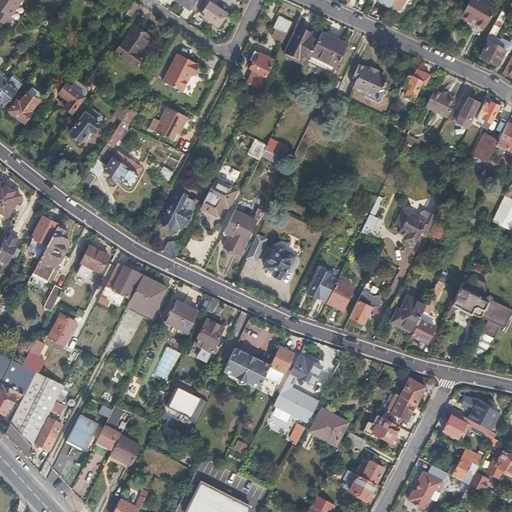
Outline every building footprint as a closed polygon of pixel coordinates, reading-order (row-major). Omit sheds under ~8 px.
[(0,0),(0,22),(6,27),(11,20),(8,18),(19,0),(0,0)] [(178,0),(196,12),(204,0),(178,0)] [(388,10),(393,0),(369,0),(370,0),(388,10)] [(399,10),(404,0),(393,0),(388,10),(388,11),(394,14),(395,11),(397,8),(399,10)] [(482,32),(495,7),(483,0),(469,0),(460,17),(468,21),(464,27),(480,36),(482,32)] [(498,66),(506,52),(505,51),(506,48),(503,46),(502,49),(498,47),(499,43),(493,40),(511,4),(511,2),(507,0),(485,40),(487,42),(480,56),(498,66)] [(130,19),(139,6),(133,2),(124,15),(130,19)] [(225,13),(210,2),(201,14),(217,26),(225,13)] [(288,33),(293,21),(279,15),(273,26),(276,27),(288,33)] [(132,25),(126,33),(113,50),(133,64),(140,55),(137,53),(148,37),(132,25)] [(285,39),(288,33),(276,27),(273,34),(285,39)] [(310,55),(318,38),(298,28),(284,55),(293,60),(292,62),(304,68),(307,61),(310,55)] [(332,73),(335,67),(346,45),(320,33),(318,38),(310,55),(307,61),(332,73)] [(260,87),(267,75),(275,59),(258,51),(256,54),(250,67),(254,69),(247,82),(260,88),(260,87)] [(192,74),(197,64),(175,53),(161,80),(180,90),(189,73),(192,74)] [(383,87),(385,83),(385,82),(384,81),(384,79),(383,77),(381,75),(382,73),(368,66),(367,69),(358,64),(353,75),(357,78),(352,90),(356,91),(372,99),(376,91),(380,89),(381,87),(383,87)] [(414,98),(421,84),(425,86),(430,77),(417,70),(411,67),(401,87),(407,90),(405,94),(414,98)] [(95,86),(103,75),(100,73),(97,76),(90,72),(85,79),(95,86)] [(0,104),(2,106),(17,87),(8,79),(0,88),(0,104)] [(59,101),(64,105),(63,107),(70,112),(82,96),(64,83),(57,93),(62,96),(59,101)] [(32,86),(27,92),(26,92),(22,97),(19,94),(7,110),(22,122),(31,111),(29,110),(40,96),(39,92),(32,86)] [(444,91),(443,94),(435,90),(427,107),(447,117),(457,97),(444,91)] [(471,119),(479,103),(469,99),(457,123),(469,129),(474,120),(471,119)] [(489,125),(498,106),(486,99),(477,119),(489,125)] [(119,119),(126,107),(118,102),(111,114),(119,119)] [(178,134),(181,127),(186,117),(186,116),(166,106),(164,106),(157,119),(152,116),(146,126),(172,139),(175,132),(178,134)] [(126,123),(133,112),(126,107),(119,119),(126,123)] [(88,109),(85,114),(95,121),(99,116),(99,113),(91,108),(88,109)] [(394,120),(398,112),(391,108),(386,117),(394,120)] [(90,131),(97,122),(95,121),(85,114),(83,112),(69,133),(80,141),(88,129),(90,131)] [(109,148),(126,123),(119,119),(94,159),(105,166),(102,170),(117,180),(118,179),(128,186),(136,174),(135,173),(139,167),(115,151),(111,157),(109,156),(112,150),(109,148)] [(511,152),(511,126),(507,124),(499,140),(497,145),(511,152)] [(497,145),(499,140),(486,134),(484,138),(475,155),(488,161),(493,152),(497,145)] [(283,152),(285,147),(269,139),(266,144),(264,150),(290,163),(293,156),(283,152)] [(259,160),(264,150),(266,144),(258,140),(251,155),(259,160)] [(498,166),(503,157),(493,152),(488,161),(498,166)] [(492,179),(498,166),(488,161),(487,165),(492,168),(487,177),(492,179)] [(158,174),(167,181),(173,173),(164,166),(158,174)] [(86,188),(93,175),(86,171),(79,183),(86,188)] [(228,209),(237,190),(214,179),(200,208),(201,208),(218,216),(223,206),(228,209)] [(0,210),(9,216),(22,194),(0,181),(0,210)] [(511,183),(511,182),(505,194),(492,221),(510,231),(511,227),(511,183)] [(185,225),(192,212),(190,211),(195,203),(185,197),(186,195),(178,191),(173,202),(171,202),(161,223),(176,230),(180,222),(185,225)] [(375,216),(383,200),(378,197),(370,214),(375,216)] [(437,219),(446,202),(438,197),(429,216),(437,219)] [(415,208),(405,204),(404,208),(413,212),(415,208)] [(437,220),(437,219),(429,216),(428,217),(424,218),(413,212),(404,208),(395,225),(402,228),(399,234),(406,238),(405,241),(414,245),(420,234),(427,237),(430,233),(437,220)] [(238,255),(254,220),(234,210),(224,232),(229,235),(223,247),(238,255)] [(360,232),(369,237),(378,218),(369,214),(360,232)] [(47,246),(58,224),(43,216),(32,238),(34,238),(30,247),(31,252),(41,257),(45,250),(47,246)] [(437,220),(430,233),(457,246),(464,233),(437,220)] [(62,254),(69,240),(63,237),(67,229),(58,224),(47,246),(62,254)] [(0,258),(8,263),(20,239),(8,233),(0,247),(0,258)] [(255,264),(266,240),(258,235),(246,260),(255,264)] [(176,255),(181,244),(175,241),(173,241),(168,242),(164,249),(176,255)] [(101,272),(109,255),(90,245),(81,262),(83,263),(77,274),(94,283),(100,272),(101,272)] [(49,280),(62,254),(47,246),(45,250),(41,257),(36,267),(33,273),(49,280)] [(292,268),(296,258),(293,257),(293,256),(274,246),(264,267),(274,272),(272,275),(280,279),(282,275),(283,276),(288,267),(292,268)] [(131,297),(143,275),(119,263),(107,285),(131,297)] [(33,273),(36,267),(29,264),(21,279),(28,283),(33,273)] [(326,302),(337,280),(338,278),(321,269),(309,293),(326,302)] [(152,316),(167,286),(144,274),(143,275),(131,297),(128,304),(152,316)] [(481,316),(502,327),(504,327),(506,326),(511,312),(511,308),(493,300),(493,298),(493,297),(492,296),(491,295),(490,295),(488,295),(487,295),(487,296),(486,297),(482,295),(487,284),(476,279),(469,293),(479,298),(478,299),(484,302),(486,306),(482,316),(481,316)] [(343,309),(354,287),(337,280),(326,302),(343,309)] [(430,313),(445,283),(439,280),(427,304),(424,310),(430,313)] [(484,302),(478,299),(479,298),(469,293),(467,292),(469,287),(462,283),(444,322),(448,324),(449,321),(451,322),(455,315),(453,314),(455,309),(460,307),(471,312),(471,314),(477,317),(481,316),(482,316),(486,306),(484,302)] [(55,304),(62,291),(54,287),(48,300),(55,304)] [(381,308),(380,295),(373,296),(363,291),(350,317),(364,324),(371,309),(373,308),(381,308)] [(420,318),(424,310),(427,304),(408,295),(401,310),(398,308),(391,322),(413,332),(420,318)] [(213,313),(219,300),(213,297),(207,310),(213,313)] [(106,307),(108,302),(101,298),(98,303),(106,307)] [(188,332),(199,312),(177,301),(167,321),(188,332)] [(434,318),(432,315),(430,313),(424,310),(420,318),(432,324),(434,321),(434,318)] [(66,345),(79,321),(62,312),(50,337),(66,345)] [(426,343),(435,325),(432,324),(420,318),(413,332),(411,335),(426,343)] [(212,353),(223,333),(225,328),(208,319),(195,345),(201,348),(196,358),(206,363),(211,353),(212,353)] [(493,342),(499,328),(487,322),(481,336),(491,341),(493,342)] [(491,341),(481,336),(469,358),(478,362),(484,351),(486,352),(491,341)] [(279,383),(294,353),(279,346),(270,365),(265,376),(279,383)] [(250,355),(249,352),(245,350),(243,352),(235,348),(224,371),(236,377),(236,381),(238,384),(239,385),(241,385),(242,384),(245,382),(259,389),(265,376),(270,365),(262,361),(263,359),(257,356),(254,357),(250,355)] [(38,370),(2,351),(0,349),(0,383),(2,385),(0,389),(0,410),(5,414),(10,405),(12,406),(17,397),(15,395),(17,392),(25,396),(38,370)] [(169,385),(184,354),(173,349),(158,379),(169,385)] [(313,383),(322,366),(308,358),(311,353),(303,349),(274,405),(308,423),(319,401),(292,387),(299,375),(313,383)] [(56,401),(65,384),(38,370),(25,396),(6,434),(27,458),(35,442),(47,419),(48,417),(56,401)] [(415,403),(424,386),(409,378),(400,395),(415,403)] [(181,414),(192,394),(176,386),(165,406),(181,414)] [(258,406),(265,393),(258,390),(252,403),(258,406)] [(405,421),(415,403),(400,395),(396,393),(386,411),(405,421)] [(191,418),(200,401),(195,398),(196,396),(192,394),(181,414),(191,418)] [(490,429),(499,411),(477,400),(468,418),(490,429)] [(57,421),(65,405),(56,401),(48,417),(57,421)] [(114,405),(105,424),(116,429),(125,410),(114,405)] [(335,445),(347,423),(322,409),(310,431),(335,445)] [(490,429),(468,418),(453,410),(443,430),(461,439),(468,427),(491,439),(493,437),(496,432),(490,429)] [(389,442),(397,426),(376,414),(371,423),(368,421),(363,431),(371,436),(373,433),(389,442)] [(78,415),(66,444),(86,452),(97,423),(78,415)] [(50,449),(61,426),(47,419),(35,442),(50,449)] [(292,452),(305,427),(298,423),(286,445),(290,447),(289,450),(292,452)] [(113,450),(120,435),(122,433),(105,425),(97,442),(113,450)] [(366,441),(349,432),(345,440),(362,449),(366,441)] [(130,466),(141,446),(120,435),(113,450),(110,456),(130,466)] [(498,446),(501,441),(493,437),(491,439),(490,442),(498,446)] [(233,449),(243,452),(246,442),(236,439),(233,449)] [(466,448),(457,466),(454,464),(449,472),(461,479),(469,483),(475,472),(483,456),(466,448)] [(511,455),(499,449),(487,471),(499,477),(503,468),(511,472),(511,455)] [(238,474),(245,462),(228,453),(222,465),(238,474)] [(62,455),(51,471),(69,482),(80,466),(62,455)] [(374,483),(382,467),(367,459),(363,467),(361,466),(357,474),(374,483)] [(434,500),(449,472),(432,464),(428,472),(423,470),(419,478),(420,483),(417,485),(417,488),(413,489),(408,498),(415,502),(414,504),(418,506),(419,505),(426,509),(432,499),(434,500)] [(343,487),(347,488),(347,489),(365,499),(374,483),(357,474),(346,468),(342,476),(343,478),(344,479),(342,483),(342,485),(343,487)] [(482,490),(488,478),(475,472),(469,483),(475,487),(482,490)] [(464,492),(469,483),(461,479),(457,488),(464,492)] [(245,511),(248,506),(200,482),(185,511),(245,511)] [(469,499),(475,487),(469,483),(464,492),(463,495),(469,499)] [(324,511),(330,511),(334,505),(315,495),(311,505),(320,510),(324,511)] [(138,511),(142,505),(145,499),(141,496),(135,508),(120,500),(113,511),(138,511)]
